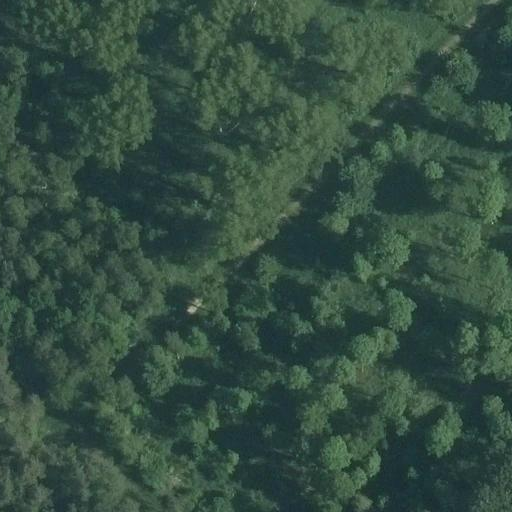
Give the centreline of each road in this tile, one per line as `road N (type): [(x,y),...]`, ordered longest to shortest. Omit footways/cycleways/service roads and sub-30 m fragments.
road 1 (track): [(0,357),(59,410),(92,408),(492,0)]
road 2 (track): [(70,412),(70,425),(153,511)]
